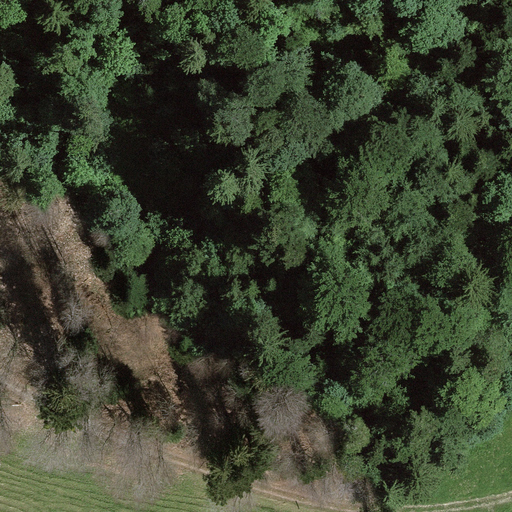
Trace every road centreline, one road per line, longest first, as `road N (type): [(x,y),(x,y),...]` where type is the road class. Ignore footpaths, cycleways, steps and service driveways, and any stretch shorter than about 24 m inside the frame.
road 1 (track): [(0,270),(15,257),(311,152),(425,52),(459,0)]
road 2 (track): [(392,511),(312,504),(174,461),(78,422),(0,377)]
